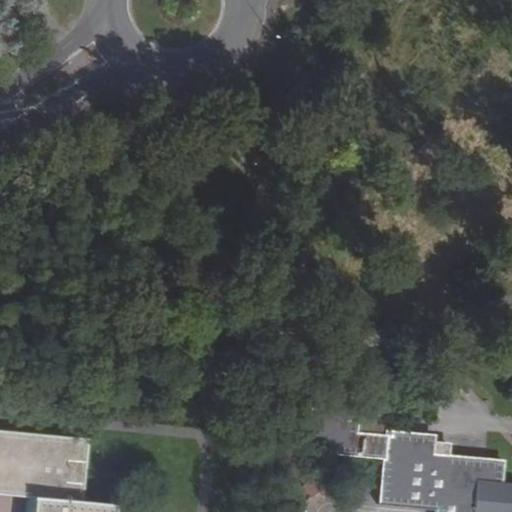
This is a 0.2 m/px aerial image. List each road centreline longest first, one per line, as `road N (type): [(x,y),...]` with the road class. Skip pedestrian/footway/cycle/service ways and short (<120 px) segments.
road 1 (secondary): [(118,42),(159,73),(199,72),(234,47),(248,1)]
road 2 (secondary): [(118,42),(0,118)]
